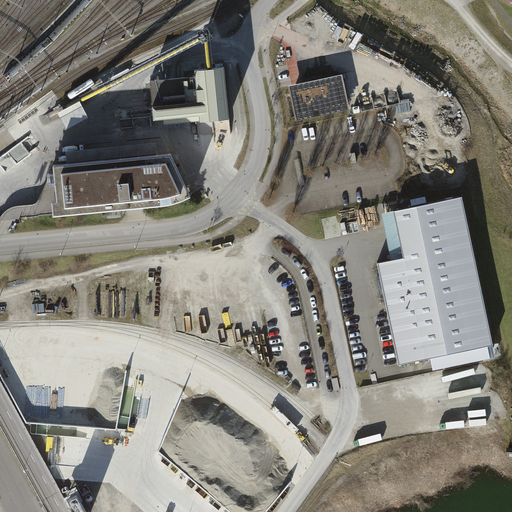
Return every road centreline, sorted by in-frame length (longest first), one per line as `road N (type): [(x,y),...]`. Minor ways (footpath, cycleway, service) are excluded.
road 1 (residential): [(286,511),(341,431),(348,384),(317,260),(238,195)]
road 2 (track): [(305,511),(344,469),(472,389),(500,403),(503,450)]
road 3 (residential): [(0,247),(175,229),(238,195)]
road 4 (residential): [(238,195),(262,141),(249,42),(268,0)]
road 5 (residential): [(0,397),(62,511)]
